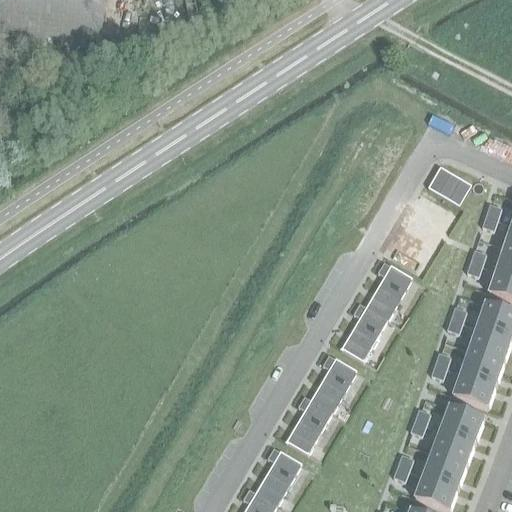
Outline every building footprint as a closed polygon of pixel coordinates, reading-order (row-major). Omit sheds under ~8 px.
[(0,0),(0,40),(98,51),(104,0),(0,0)] [(29,50),(16,49),(15,60),(28,61),(29,50)] [(440,172),(436,179),(431,187),(427,193),(459,212),(471,191),(440,172)] [(501,214),(490,210),(489,210),(485,221),(497,225),(501,214)] [(497,225),(485,221),(482,233),(493,237),(497,225)] [(511,255),(505,253),(497,276),(511,280),(511,255)] [(470,267),(482,271),(486,260),(474,256),(470,267)] [(478,283),(482,271),(470,267),(466,279),(478,283)] [(366,312),(387,325),(412,284),(390,271),(390,272),(383,268),(377,278),(384,282),(366,312)] [(511,306),(511,280),(497,276),(489,299),(511,306)] [(362,367),(387,325),(366,312),(365,313),(359,309),(353,320),(359,323),(341,354),(362,367)] [(477,333),(511,345),(511,344),(511,319),(485,310),(477,333)] [(450,324),(462,328),(466,317),(455,313),(454,313),(450,324)] [(462,328),(450,324),(447,335),(447,336),(458,340),(462,328)] [(477,333),(469,356),(504,368),(511,345),(477,333)] [(461,379),(496,391),(504,368),(469,356),(461,379)] [(435,370),(446,374),(450,363),(439,359),(438,359),(435,370)] [(329,375),(311,405),(332,418),(356,377),(335,364),(335,365),(328,361),(322,371),(329,375)] [(442,385),(446,374),(435,370),(431,381),(442,385)] [(488,414),(496,391),(461,379),(453,402),(488,414)] [(307,460),(332,418),(311,405),(310,406),(304,402),(298,412),(304,416),(286,447),(307,460)] [(449,413),(441,436),(475,449),(484,426),(449,413)] [(418,415),(414,426),(426,431),(430,419),(418,415)] [(410,438),(421,442),(426,431),(414,426),(410,438)] [(441,436),(432,459),(466,472),(475,449),(441,436)] [(255,498),(277,511),(301,469),(280,457),(280,458),(273,454),(267,464),(273,468),(255,498)] [(424,482),(458,494),(466,472),(432,459),(424,482)] [(397,472),(409,476),(413,465),(402,461),(401,460),(397,472)] [(404,487),(409,476),(397,472),(393,483),(404,487)] [(435,511),(451,511),(458,494),(424,482),(415,504),(435,511)] [(243,505),(249,509),(247,511),(275,511),(277,511),(255,498),(255,499),(249,495),(243,505)]
